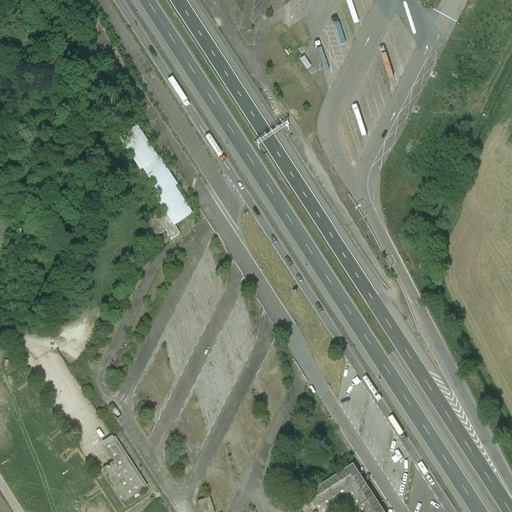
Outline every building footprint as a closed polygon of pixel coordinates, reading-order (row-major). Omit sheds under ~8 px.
[(354,38),(345,10),(339,12),(347,40),(354,38)] [(402,64),(409,61),(400,36),(393,38),(402,64)] [(306,69),(310,67),(304,57),(300,60),(306,69)] [(368,131),(364,119),(359,120),(364,132),(368,131)] [(176,186),(158,158),(157,159),(136,127),(118,139),(140,171),(142,169),(160,196),(156,199),(166,215),(158,220),(154,216),(143,223),(154,240),(165,232),(170,241),(179,235),(174,227),(192,215),(174,188),(176,186)] [(145,488),(113,439),(102,446),(113,462),(103,469),(109,477),(125,502),(124,502),(125,502),(145,489),(145,488)] [(377,511),(352,473),(297,508),(299,511),(377,511)] [(211,511),(208,501),(197,504),(199,511),(211,511)]
